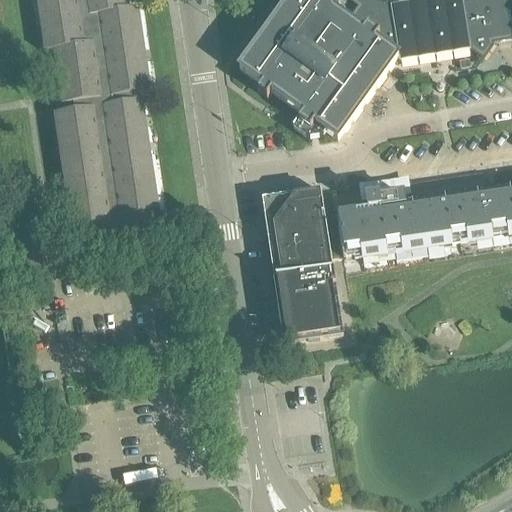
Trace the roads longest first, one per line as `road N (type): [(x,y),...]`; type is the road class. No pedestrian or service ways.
road 1 (residential): [(218,182),(339,165),(376,132),(511,112)]
road 2 (tertiary): [(262,474),(218,182)]
road 3 (unclassified): [(79,500),(262,474)]
road 4 (tertiary): [(218,182),(190,0)]
